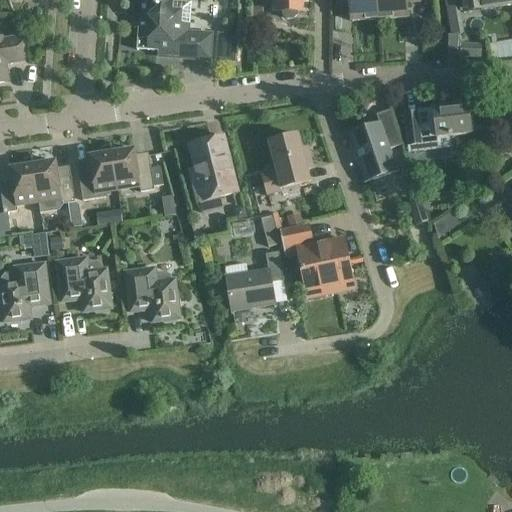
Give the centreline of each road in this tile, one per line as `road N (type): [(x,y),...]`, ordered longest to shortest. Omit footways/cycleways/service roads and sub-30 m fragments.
road 1 (residential): [(268,356),(333,346),(379,326),(382,286),(326,91)]
road 2 (residential): [(326,91),(79,119)]
road 3 (residential): [(511,71),(326,91)]
road 4 (unclassified): [(26,511),(130,503),(202,511)]
road 5 (residential): [(0,365),(143,350)]
